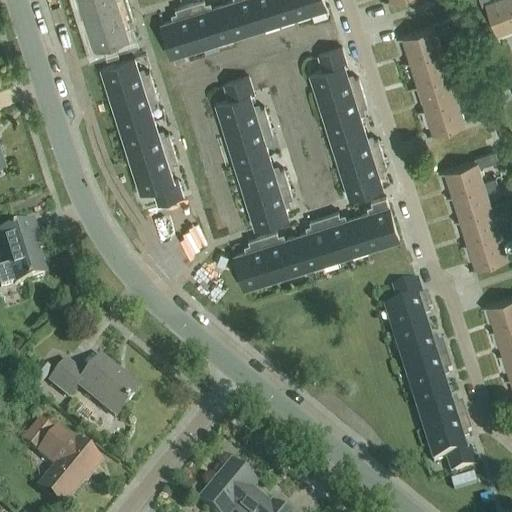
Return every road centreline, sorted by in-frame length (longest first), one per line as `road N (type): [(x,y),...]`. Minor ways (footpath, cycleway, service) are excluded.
road 1 (residential): [(511,446),(497,434),(436,280),(347,0)]
road 2 (secondary): [(238,373),(128,274),(99,234),(74,183),(14,0)]
road 3 (secondary): [(408,511),(238,373)]
road 4 (residential): [(126,511),(238,373)]
